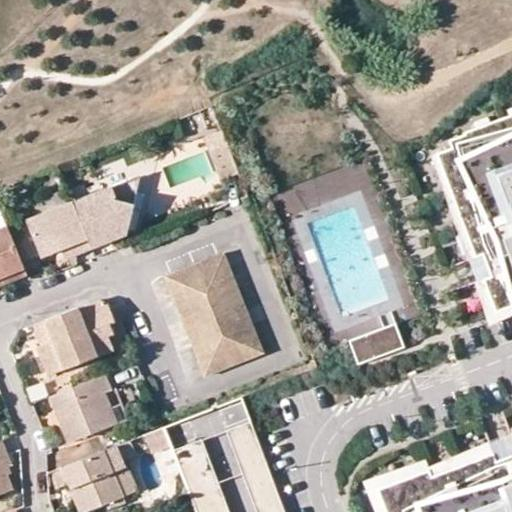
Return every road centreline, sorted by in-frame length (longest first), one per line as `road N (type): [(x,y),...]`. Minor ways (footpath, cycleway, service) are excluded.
road 1 (residential): [(0,320),(232,226)]
road 2 (residential): [(37,511),(28,437),(0,368)]
road 3 (unknown): [(131,267),(173,393)]
